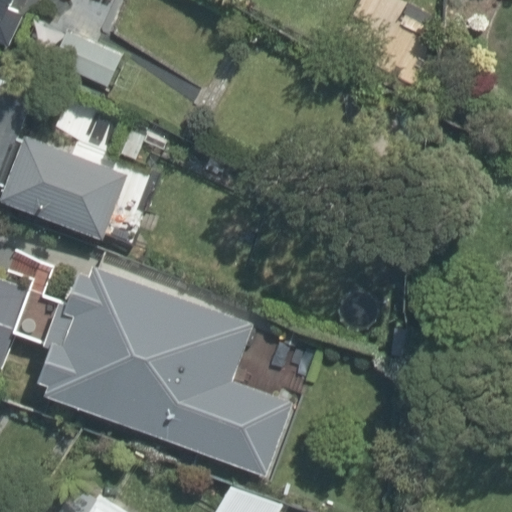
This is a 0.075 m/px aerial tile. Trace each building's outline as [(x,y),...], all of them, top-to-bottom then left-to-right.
[(43,40),(31,63),(71,83),(68,89),(93,102),(116,56),(43,20),(35,36),(43,40)] [(129,175),(131,170),(103,159),(98,170),(5,132),(0,144),(0,206),(92,244),(96,233),(118,242),(142,181),(129,175)] [(245,324),(58,257),(26,343),(48,351),(30,400),(258,483),(288,402),(225,379),(245,324)] [(0,339),(21,287),(0,278),(0,339)] [(267,511),(275,500),(226,483),(207,511),(267,511)] [(115,511),(89,495),(78,511),(115,511)]
